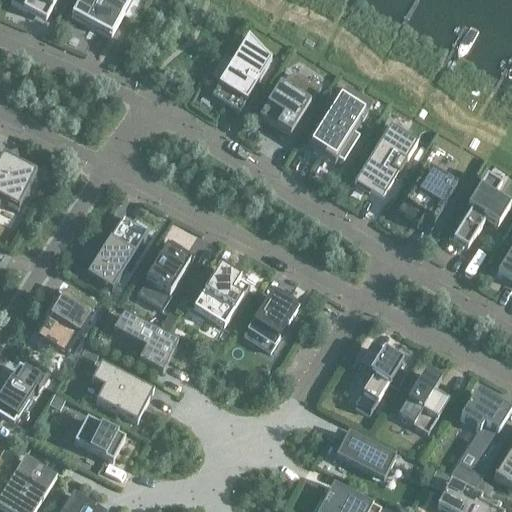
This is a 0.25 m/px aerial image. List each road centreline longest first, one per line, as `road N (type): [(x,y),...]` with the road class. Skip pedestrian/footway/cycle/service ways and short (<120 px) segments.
road 1 (residential): [(388,257),(142,107)]
road 2 (residential): [(107,166),(359,303)]
road 3 (residential): [(107,166),(0,339)]
road 4 (residential): [(359,303),(284,423),(242,447)]
road 5 (residential): [(359,303),(511,380)]
road 6 (residential): [(142,107),(0,44)]
road 7 (residential): [(511,334),(388,257)]
road 8 (residential): [(203,500),(160,496),(124,504),(83,483)]
